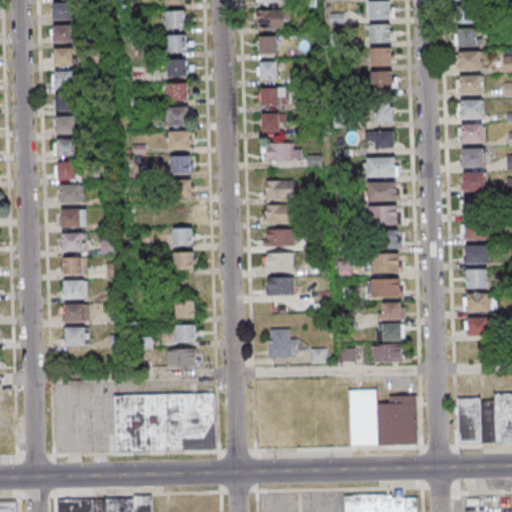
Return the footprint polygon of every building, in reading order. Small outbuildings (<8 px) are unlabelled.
[(372,0),(372,19),(393,19),(393,0),(372,0)] [(73,20),(73,3),(52,3),(52,20),(73,20)] [(457,5),(457,24),(481,24),(481,5),(457,5)] [(284,9),(255,9),(255,28),(284,27),(284,9)] [(164,11),(164,28),(186,28),(186,11),(164,11)] [(392,42),(392,24),(370,24),(370,42),(392,42)] [(52,43),(73,43),(73,26),(52,26),(52,43)] [(479,29),(456,29),(456,47),(479,47),(479,29)] [(164,52),(188,52),(188,35),(164,35),(164,52)] [(258,35),(258,53),(277,53),(277,35),(258,35)] [(371,47),(371,66),(392,66),(392,47),(371,47)] [(54,66),(76,66),(76,49),(54,49),(54,66)] [(481,70),(481,52),(458,52),(458,70),(481,70)] [(188,77),(188,60),(167,60),(167,77),(188,77)] [(278,79),(277,60),(258,60),(259,79),(278,79)] [(373,71),(373,89),(394,89),(394,71),(373,71)] [(54,72),(54,92),(55,92),(55,112),(79,112),(79,72),(54,72)] [(458,95),(482,95),(482,76),(458,76),(458,95)] [(189,83),(167,83),(167,101),(189,101),(189,83)] [(260,87),(260,105),(286,105),(286,86),(260,87)] [(483,100),(458,100),(458,119),(483,119),(483,100)] [(393,102),(373,102),(373,121),(393,121),(393,102)] [(167,107),(167,127),(190,127),(190,107),(167,107)] [(279,113),(261,113),(261,131),(279,131),(279,113)] [(55,117),(55,135),(77,135),(77,117),(55,117)] [(484,144),(484,125),(460,125),(460,144),(484,144)] [(374,149),(394,149),(394,131),(365,131),(365,141),(374,141),(374,149)] [(191,132),(168,132),(168,151),(191,151),(191,132)] [(77,157),(77,140),(55,140),(55,157),(77,157)] [(263,143),(263,160),(301,160),(301,143),(263,143)] [(460,149),(460,168),(485,168),(485,149),(460,149)] [(191,156),(169,156),(169,174),(191,174),(191,156)] [(364,157),(364,177),(399,177),(399,157),(364,157)] [(79,162),(55,162),(55,180),(79,180),(79,162)] [(485,173),(462,173),(462,191),(485,191),(485,173)] [(263,179),(263,198),(295,198),(295,179),(263,179)] [(192,196),(191,180),(180,180),(180,196),(192,196)] [(400,181),(370,181),(370,201),(400,201),(400,181)] [(60,185),(60,203),(81,203),(81,185),(60,185)] [(487,198),(465,198),(465,216),(487,216),(487,198)] [(196,203),(172,203),(172,223),(196,223),(196,203)] [(265,203),(265,222),(295,222),(295,203),(265,203)] [(399,205),(370,205),(370,225),(399,225),(399,205)] [(60,208),(60,227),(87,227),(87,208),(60,208)] [(487,239),(487,224),(463,224),(463,239),(487,239)] [(173,228),(173,247),(194,247),(194,228),(173,228)] [(265,246),(294,246),(294,228),(265,228),(265,246)] [(402,230),(375,230),(375,248),(402,248),(402,230)] [(60,232),(60,251),(84,251),(84,232),(60,232)] [(488,263),(488,246),(464,246),(464,263),(488,263)] [(265,270),(294,270),(294,252),(265,252),(265,270)] [(194,270),(194,253),(174,253),(174,270),(194,270)] [(372,273),(403,273),(403,254),(372,254),(372,273)] [(62,256),(63,273),(86,273),(86,256),(62,256)] [(488,287),(488,269),(466,269),(466,287),(488,287)] [(267,276),(267,294),(295,294),(295,276),(267,276)] [(370,278),(370,296),(401,296),(400,278),(370,278)] [(63,279),(63,298),(86,298),(86,279),(63,279)] [(490,293),(464,293),(464,310),(490,310),(490,293)] [(195,318),(195,299),(175,299),(175,318),(195,318)] [(402,302),(381,302),(381,320),(402,320),(402,302)] [(85,321),(85,303),(65,303),(65,321),(85,321)] [(466,335),(491,335),(491,316),(466,316),(466,335)] [(404,340),(404,323),(383,323),(383,340),(404,340)] [(175,325),(175,343),(197,343),(197,325),(175,325)] [(90,326),(65,326),(65,345),(90,345),(90,326)] [(296,329),(269,329),(269,357),(296,357),(296,329)] [(373,344),(373,361),(403,361),(403,344),(373,344)] [(326,363),(326,348),(312,348),(312,363),(326,363)] [(168,367),(198,367),(198,350),(168,350),(168,367)] [(352,446),(419,444),(418,395),(389,395),(389,402),(378,402),(378,388),(350,389),(352,446)] [(511,442),(511,392),(495,393),(495,398),(458,398),(459,443),(511,442)] [(216,450),(215,394),(114,395),(115,451),(216,450)] [(418,511),(418,494),(344,495),(344,511),(418,511)] [(152,511),(152,497),(58,499),(58,511),(152,511)] [(0,511),(17,511),(17,500),(0,499),(0,511)]
